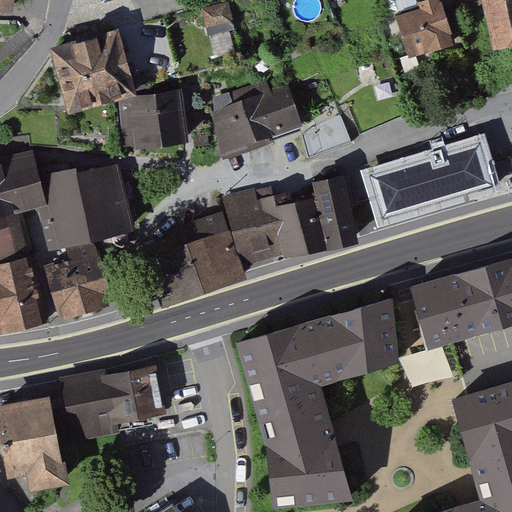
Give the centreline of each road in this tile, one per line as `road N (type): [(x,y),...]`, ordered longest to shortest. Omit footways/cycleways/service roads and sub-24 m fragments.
road 1 (residential): [(511,108),(349,158),(237,176),(157,222),(133,247),(124,274),(137,333)]
road 2 (primary): [(195,317),(511,223)]
road 3 (track): [(237,176),(34,146),(0,152)]
road 4 (residential): [(225,511),(220,396),(195,317)]
road 5 (primary): [(0,364),(137,333)]
road 6 (residential): [(63,0),(37,58),(0,101)]
